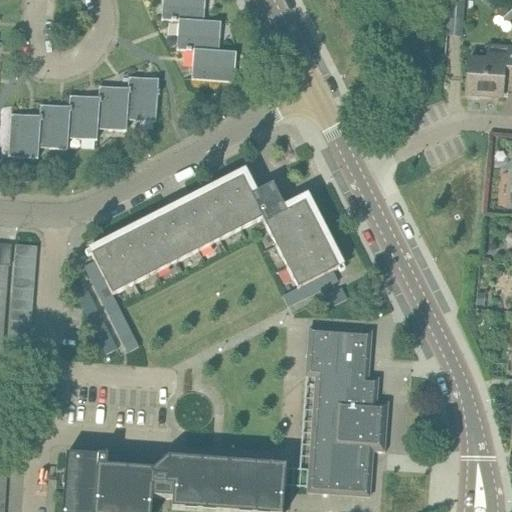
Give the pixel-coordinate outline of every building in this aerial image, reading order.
[(161,21),(178,22),(221,25),(221,24),(203,22),(203,21),(199,21),(200,11),(204,11),(204,0),(167,0),(167,7),(162,6),(161,21)] [(221,25),(178,22),(178,25),(183,25),(182,36),(177,36),(176,51),(193,52),(236,55),(236,54),(219,52),(219,51),(214,51),(215,41),(219,41),(221,25)] [(502,91),(511,91),(511,47),(487,46),(486,62),(468,60),(465,96),(501,99),(502,91)] [(235,71),(236,55),(193,52),(193,55),(198,55),(197,66),(192,66),(191,80),(234,83),(234,81),(230,81),(230,71),(235,71)] [(128,79),(128,90),(125,132),(126,132),(127,121),(128,121),(128,117),(138,118),(138,122),(155,123),(158,81),(154,81),(154,86),(143,85),(143,80),(128,79)] [(125,132),(128,90),(125,90),(124,95),(113,94),(114,89),(99,88),(98,99),(95,141),(97,142),(97,130),(98,130),(99,126),(109,127),(108,131),(125,132)] [(69,97),(69,108),(66,151),(67,151),(68,140),(69,140),(69,135),(79,136),(79,140),(95,141),(98,99),(95,99),(95,104),(84,103),(84,98),(69,97)] [(66,151),(69,108),(66,108),(66,113),(54,112),(55,107),(40,106),(39,118),(36,160),(38,160),(38,149),(39,149),(40,145),(50,145),(49,149),(66,151)] [(20,159),(36,160),(39,118),(36,117),(36,123),(25,122),(25,117),(11,116),(8,158),(10,158),(10,154),(20,155),(20,159)] [(272,185),(256,193),(251,196),(242,179),(91,256),(94,262),(84,268),(128,354),(139,348),(112,297),(262,220),(298,289),(282,297),(288,308),(338,282),(333,272),(338,269),(305,204),(286,213),(272,185)] [(1,245),(0,254),(0,265),(10,267),(12,245),(1,245)] [(16,246),(15,257),(36,258),(37,247),(16,246)] [(35,269),(36,258),(15,257),(14,267),(35,269)] [(10,267),(0,265),(0,288),(8,289),(10,267)] [(14,267),(14,278),(35,280),(35,269),(14,267)] [(14,278),(13,289),(34,291),(35,280),(14,278)] [(117,350),(84,286),(73,291),(106,356),(117,350)] [(13,289),(12,300),(33,301),(34,291),(13,289)] [(347,300),(342,290),(327,297),(332,308),(347,300)] [(477,295),(476,306),(476,308),(484,308),(485,296),(477,295)] [(11,310),(32,312),(33,301),(12,300),(11,310)] [(31,323),(32,312),(11,310),(10,321),(31,323)] [(10,321),(10,332),(31,334),(31,323),(10,321)] [(371,333),(309,329),(306,377),(316,378),(307,493),(369,498),(372,453),(385,454),(388,403),(376,402),(377,380),(367,380),(371,333)] [(31,334),(10,332),(9,343),(30,344),(31,334)] [(29,355),(30,344),(9,343),(8,354),(29,355)] [(29,355),(8,354),(7,365),(28,366),(29,355)] [(0,448),(0,459),(8,460),(9,449),(0,448)] [(61,511),(150,511),(152,498),(172,500),(171,510),(197,511),(282,511),(285,467),(168,459),(153,471),(107,468),(107,458),(66,455),(61,511)]
